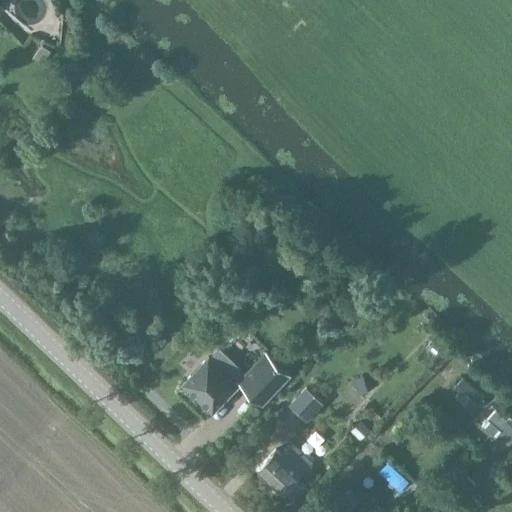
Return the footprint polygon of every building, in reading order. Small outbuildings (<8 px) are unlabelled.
[(228,376),(208,357),(183,383),(212,410),(237,384),(240,381),(262,402),(290,373),(267,351),(246,373),(238,366),(228,376)] [(436,380),(471,412),(485,397),(450,365),(436,380)] [(368,391),(365,381),(356,384),(360,394),(368,391)] [(304,387),(287,405),(305,422),(322,405),(304,387)] [(511,424),(495,406),(478,422),(501,447),(511,437),(511,424)] [(418,473),(434,457),(406,431),(390,447),(418,473)] [(282,494),(313,462),(298,449),(297,450),(291,444),(281,455),(275,449),(256,469),(282,494)] [(373,470),(395,491),(406,478),(385,458),(373,470)] [(448,479),(466,511),(469,511),(482,505),(463,471),(448,479)] [(442,511),(429,497),(416,509),(418,511),(442,511)]
